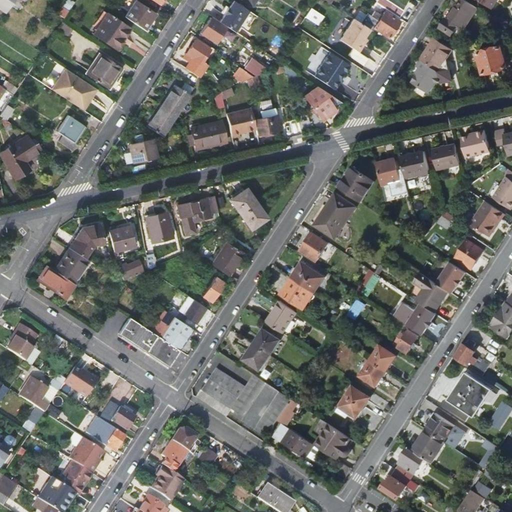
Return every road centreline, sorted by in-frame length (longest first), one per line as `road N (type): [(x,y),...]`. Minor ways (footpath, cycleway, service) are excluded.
road 1 (unclassified): [(340,507),(511,247)]
road 2 (unclassified): [(173,395),(341,141)]
road 3 (residential): [(57,207),(341,141)]
road 4 (residential): [(195,0),(57,207)]
road 5 (residential): [(340,507),(173,395)]
road 6 (residential): [(173,395),(6,286)]
road 7 (residential): [(341,141),(511,100)]
road 8 (unclassified): [(341,141),(437,0)]
road 9 (unclassified): [(96,511),(173,395)]
